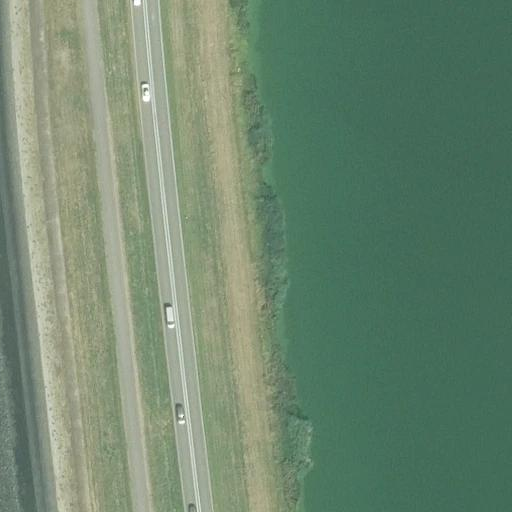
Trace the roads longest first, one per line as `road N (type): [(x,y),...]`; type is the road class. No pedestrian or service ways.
road 1 (trunk): [(199,511),(145,0)]
road 2 (unclassified): [(146,511),(92,0)]
